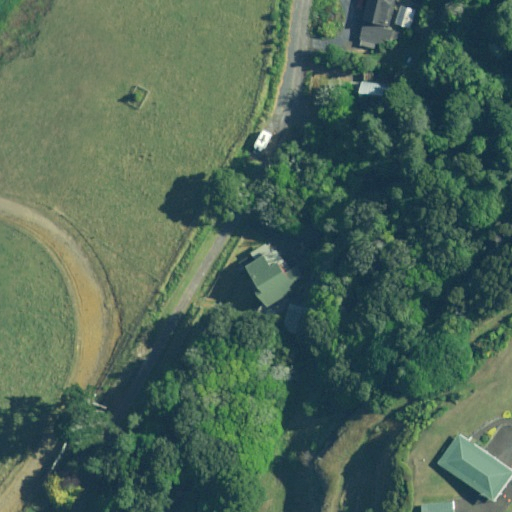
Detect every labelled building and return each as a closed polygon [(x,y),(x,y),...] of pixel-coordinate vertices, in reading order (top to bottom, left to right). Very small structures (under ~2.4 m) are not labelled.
[(395,31),(382,27),(390,0),(367,0),(356,39),(376,45),(389,49),(395,31)] [(411,0),(398,0),(397,6),(410,9),(411,0)] [(384,84),(361,81),(358,104),(381,107),(384,84)] [(285,271),(267,242),(249,253),(254,262),(244,268),(251,279),(248,282),(264,307),(302,282),(292,266),(285,271)] [(307,308),(283,304),(278,331),(302,336),(307,308)] [(511,479),(511,469),(463,435),(443,464),(497,502),(511,479)] [(456,511),(455,501),(425,504),(425,511),(456,511)]
